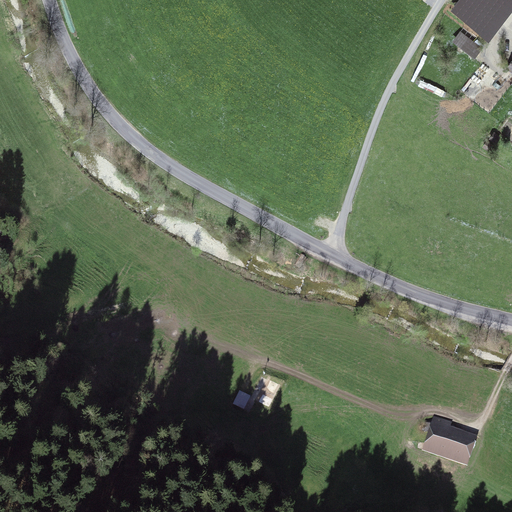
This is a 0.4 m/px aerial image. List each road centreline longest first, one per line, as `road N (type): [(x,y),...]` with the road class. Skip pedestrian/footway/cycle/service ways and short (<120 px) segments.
road 1 (tertiary): [(50,0),(100,103),(165,163),(385,280),(511,319)]
road 2 (track): [(331,253),(385,98),(441,0)]
